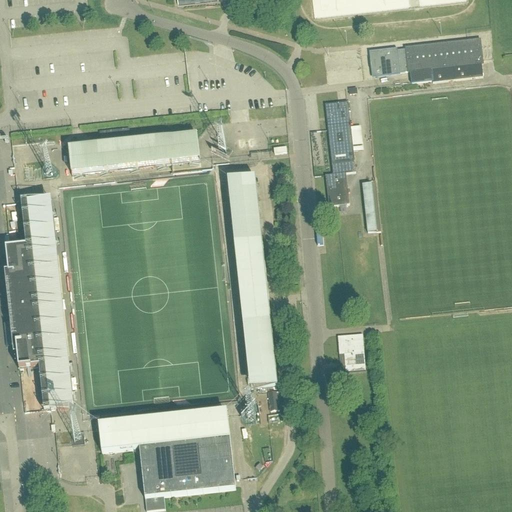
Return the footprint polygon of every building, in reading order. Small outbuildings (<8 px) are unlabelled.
[(484,79),(479,42),(407,51),(410,51),(411,55),(400,56),(399,52),(371,55),(372,59),(373,69),(374,78),(377,77),(377,78),(411,74),(412,86),(433,83),(433,85),(484,79)] [(348,105),(325,107),(333,177),(326,178),(329,209),(350,207),(346,176),(356,175),(348,105)] [(197,139),(68,152),(71,183),(201,169),(197,139)] [(279,394),(257,183),(228,186),(247,353),(247,356),(250,396),(279,394)] [(367,186),(370,234),(380,233),(377,185),(367,186)] [(52,205),(20,209),(37,356),(44,419),(73,416),(52,205)] [(366,372),(363,337),(338,339),(340,357),(344,356),(346,374),(366,372)] [(161,423),(148,424),(148,429),(228,421),(228,416),(220,416),(217,417),(194,419),(190,420),(164,422),(161,423)] [(134,426),(132,426),(134,447),(135,452),(140,452),(145,502),(146,511),(165,511),(164,500),(177,498),(236,492),(235,483),(228,421),(148,429),(148,424),(137,425),(134,426)] [(108,428),(99,429),(99,430),(100,437),(102,451),(102,452),(102,454),(102,456),(114,455),(116,454),(134,452),(135,452),(134,447),(132,426),(111,428),(108,428)]
